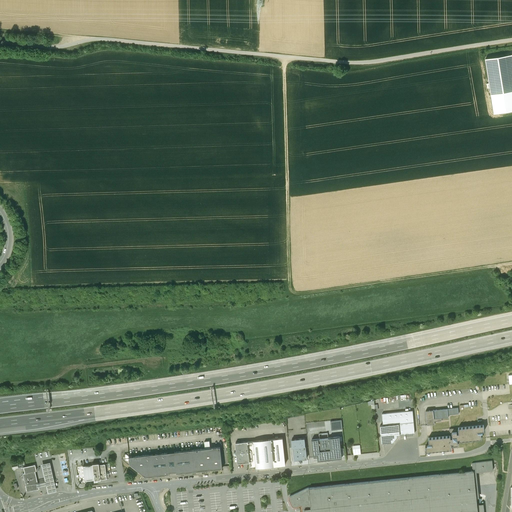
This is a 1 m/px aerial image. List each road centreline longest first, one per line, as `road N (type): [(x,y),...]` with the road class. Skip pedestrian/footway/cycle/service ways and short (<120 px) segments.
road 1 (motorway): [(511,318),(291,364),(0,405)]
road 2 (motorway): [(0,424),(294,382),(511,338)]
road 3 (track): [(511,40),(358,63),(92,39),(55,47),(0,43)]
road 4 (track): [(283,58),(291,290),(505,263)]
road 5 (unclassified): [(150,486),(379,461),(403,451)]
